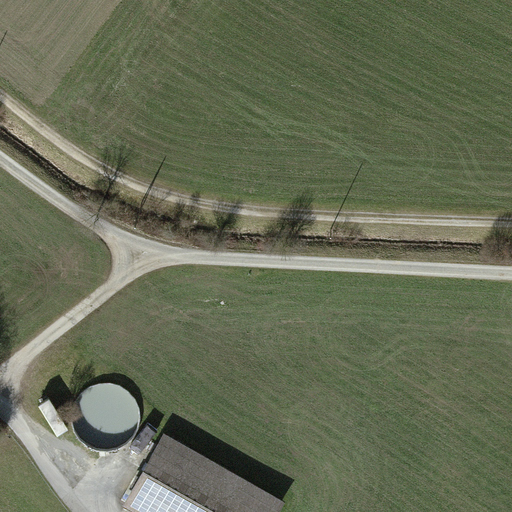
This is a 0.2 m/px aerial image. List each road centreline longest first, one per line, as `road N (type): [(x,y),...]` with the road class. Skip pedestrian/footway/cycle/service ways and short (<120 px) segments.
road 1 (track): [(0,95),(49,135),(134,184),(203,204),(511,225)]
road 2 (track): [(511,273),(143,251),(0,157)]
road 3 (track): [(0,375),(118,281),(143,251)]
road 4 (unclassified): [(0,397),(83,511)]
